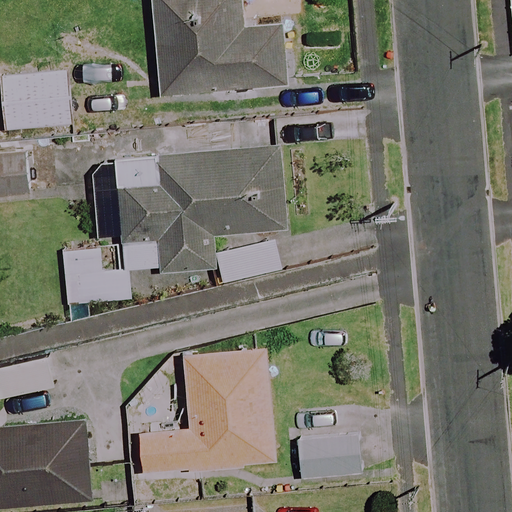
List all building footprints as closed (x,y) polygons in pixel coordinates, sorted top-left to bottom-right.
[(248,25),(246,0),(162,0),(167,93),(294,86),(290,23),(248,25)] [(77,123),(74,70),(6,74),(9,127),(77,123)] [(99,158),(104,244),(66,246),(70,307),(140,303),(138,270),(218,265),(216,232),(295,227),(291,147),(99,158)] [(0,194),(34,192),(32,154),(0,155),(0,194)] [(59,383),(48,338),(0,349),(0,385),(3,397),(59,383)] [(281,459),(272,347),(189,354),(195,425),(148,429),(151,470),(281,459)] [(0,506),(96,497),(88,420),(0,428),(0,506)] [(361,472),(358,437),(302,442),(305,477),(361,472)]
